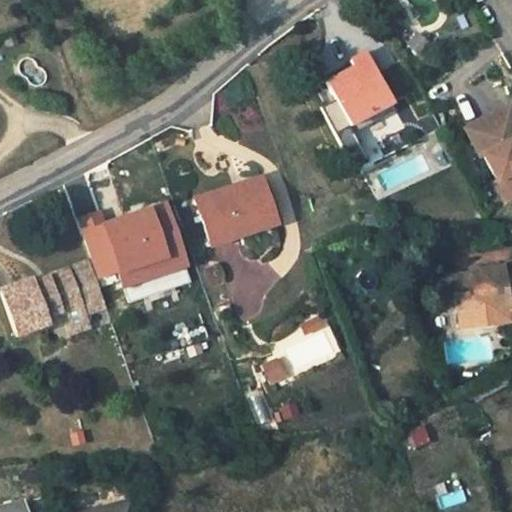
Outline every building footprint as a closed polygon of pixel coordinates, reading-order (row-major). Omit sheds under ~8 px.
[(417,67),(433,59),(420,33),(404,41),(417,67)] [(393,105),(366,54),(338,69),(341,75),(325,83),(335,101),(319,109),(333,136),(393,105)] [(511,107),(465,131),(481,161),(484,159),(497,184),(494,185),(504,206),(511,201),(511,145),(511,144),(511,107)] [(237,227),(271,215),(259,179),(196,200),(211,245),(239,235),(237,227)] [(416,227),(456,225),(455,200),(415,202),(416,227)] [(123,285),(185,264),(164,204),(103,224),(119,273),(123,285)] [(119,273),(103,224),(98,211),(77,218),(98,280),(119,273)] [(237,227),(239,235),(274,223),(271,215),(237,227)] [(60,314),(63,322),(68,336),(87,329),(82,315),(105,308),(89,262),(30,283),(29,280),(0,290),(0,295),(14,336),(45,324),(43,320),(60,314)] [(185,264),(123,285),(128,301),(190,280),(185,264)] [(476,311),(493,309),(509,308),(511,321),(511,324),(511,265),(511,266),(511,276),(503,275),(502,267),(472,271),(472,273),(476,309),(476,311)] [(472,273),(457,276),(462,311),(476,309),(472,273)] [(509,308),(493,309),(495,323),(511,321),(509,308)] [(43,320),(45,324),(46,328),(63,322),(60,314),(43,320)] [(305,333),(321,326),(317,318),(301,325),(305,333)] [(269,384),(284,378),(276,359),(261,365),(269,384)] [(422,417),(404,422),(407,435),(425,430),(422,417)] [(307,440),(287,445),(290,458),(310,454),(307,440)] [(439,507),(464,503),(462,489),(436,494),(439,507)] [(132,511),(129,499),(82,511),(132,511)] [(0,511),(25,511),(22,502),(0,508),(0,511)]
